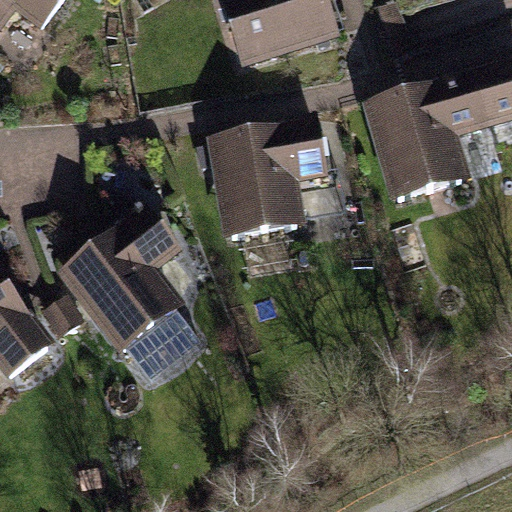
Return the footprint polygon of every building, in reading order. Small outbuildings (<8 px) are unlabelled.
[(64,0),(0,0),(0,27),(15,8),(43,30),(64,0)] [(244,65),(334,37),(322,0),(232,0),(224,3),(244,65)] [(511,71),(373,111),(399,202),(462,184),(448,136),(511,118),(511,71)] [(316,130),(217,147),(233,241),(298,230),(289,181),(324,175),(316,130)] [(138,223),(68,278),(150,384),(201,345),(146,274),(174,252),(147,217),(144,219),(140,214),(135,219),(138,223)] [(48,351),(0,288),(0,363),(12,379),(48,351)] [(47,317),(61,338),(82,325),(67,303),(47,317)]
